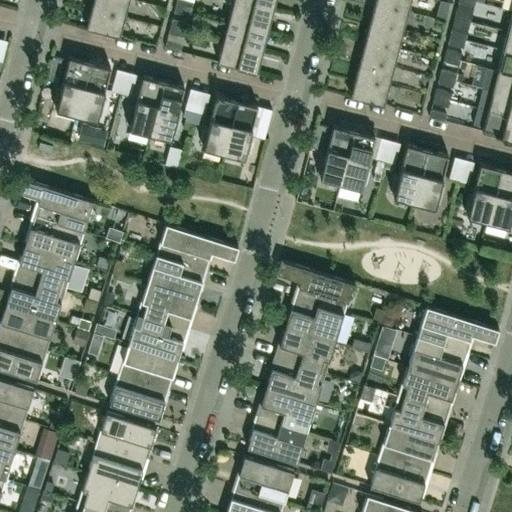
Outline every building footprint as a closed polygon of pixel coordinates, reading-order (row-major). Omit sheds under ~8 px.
[(124,15),(127,0),(92,0),(91,7),(124,15)] [(267,28),(273,7),(246,0),(232,0),(228,18),(267,28)] [(407,10),(409,0),(374,0),(374,1),(407,10)] [(403,28),(407,10),(374,1),(369,19),(403,28)] [(189,15),(191,8),(175,4),(173,11),(189,15)] [(119,35),(124,15),(91,7),(86,26),(119,35)] [(456,8),(454,15),(470,20),(472,12),(456,8)] [(468,27),(470,20),(454,15),(452,23),(468,27)] [(172,17),(170,25),(185,29),(187,21),(172,17)] [(262,49),(267,28),(228,18),(223,38),(262,49)] [(398,47),(403,28),(369,19),(364,38),(398,47)] [(184,36),(185,29),(170,25),(168,32),(184,36)] [(511,51),(511,30),(507,29),(502,49),(511,51)] [(463,47),(465,39),(449,35),(447,43),(463,47)] [(256,70),(262,49),(223,38),(217,60),(256,70)] [(393,65),(398,47),(364,38),(360,57),(393,65)] [(180,51),(182,43),(166,39),(164,47),(180,51)] [(446,48),(444,55),(460,59),(462,52),(446,48)] [(511,72),(511,51),(502,49),(497,69),(511,72)] [(76,112),(89,60),(69,55),(61,86),(57,85),(52,102),(56,103),(55,107),(76,112)] [(458,66),(460,59),(444,55),(442,62),(458,66)] [(53,56),(47,79),(58,82),(64,59),(53,56)] [(388,84),(393,65),(360,57),(355,75),(388,84)] [(102,96),(110,66),(89,60),(76,112),(96,118),(97,114),(101,115),(106,97),(102,96)] [(441,67),(439,75),(454,79),(456,71),(441,67)] [(511,93),(511,72),(497,69),(492,89),(511,93)] [(115,73),(110,95),(130,100),(135,77),(115,73)] [(149,131),(163,79),(142,74),(134,105),(130,104),(126,121),(130,123),(129,126),(149,131)] [(383,103),(388,84),(355,75),(350,95),(383,103)] [(454,79),(439,75),(437,82),(453,86),(454,79)] [(176,116),(184,85),(163,79),(149,131),(170,137),(171,133),(175,134),(179,116),(176,116)] [(511,114),(511,93),(492,89),(482,86),(477,106),(511,114)] [(436,87),(434,94),(449,98),(451,91),(436,87)] [(223,150),(236,98),(216,93),(208,124),(204,123),(199,141),(203,142),(202,145),(223,150)] [(447,106),(449,98),(434,94),(432,102),(447,106)] [(249,134),(257,104),(236,98),(223,150),(244,156),(245,152),(248,153),(253,135),(249,134)] [(271,107),(257,104),(249,134),(253,135),(263,138),(271,107)] [(511,136),(511,114),(477,106),(472,126),(511,136)] [(191,121),(194,110),(184,108),(182,114),(185,115),(184,120),(191,121)] [(444,119),(446,112),(430,108),(428,115),(444,119)] [(204,113),(194,110),(191,121),(199,123),(200,120),(202,120),(204,113)] [(184,120),(183,126),(189,128),(191,121),(184,120)] [(311,146),(322,149),(328,126),(317,123),(311,146)] [(340,181),(353,129),(333,123),(325,154),(321,153),(316,171),(320,172),(319,175),(340,181)] [(366,165),(374,134),(353,129),(340,181),(361,186),(361,183),(365,184),(370,166),(366,165)] [(92,143),(104,146),(107,133),(99,131),(94,134),(92,143)] [(413,200),(427,148),(406,142),(398,173),(395,172),(390,190),(394,191),(393,194),(413,200)] [(440,184),(448,153),(427,148),(413,200),(434,205),(435,202),(439,203),(443,185),(440,184)] [(375,171),(381,172),(385,160),(378,158),(375,171)] [(453,160),(448,183),(467,187),(472,165),(453,160)] [(487,219),(500,167),(480,162),(472,192),(468,191),(463,209),(467,210),(466,213),(487,219)] [(511,169),(500,167),(487,219),(508,224),(509,221),(511,221),(511,169)] [(83,229),(93,198),(20,176),(16,189),(39,196),(33,213),(83,229)] [(74,259),(83,229),(33,213),(24,243),(74,259)] [(234,258),(238,244),(165,222),(156,252),(205,268),(211,250),(234,258)] [(124,227),(110,223),(105,236),(119,240),(124,227)] [(64,288),(74,259),(24,243),(15,273),(64,288)] [(196,297),(205,268),(156,252),(146,282),(196,297)] [(98,255),(95,264),(106,268),(109,258),(98,255)] [(343,311),(353,281),(280,258),(276,271),(299,278),(294,296),(343,311)] [(55,318),(64,288),(15,273),(5,303),(55,318)] [(187,327),(196,297),(146,282),(137,311),(187,327)] [(102,289),(91,286),(88,296),(99,299),(102,289)] [(107,289),(103,302),(110,304),(114,291),(107,289)] [(334,341),(343,311),(294,296),(284,325),(334,341)] [(0,333),(45,348),(55,318),(5,303),(0,318),(0,333)] [(494,340),(498,327),(426,304),(416,334),(466,350),(471,333),(494,340)] [(375,306),(372,316),(380,318),(384,308),(375,306)] [(177,357),(187,327),(137,311),(128,341),(177,357)] [(384,311),(381,321),(392,324),(394,318),(392,313),(384,311)] [(92,321),(81,318),(78,326),(90,329),(92,321)] [(116,327),(96,321),(94,331),(113,337),(116,327)] [(381,323),(379,332),(393,337),(396,327),(381,323)] [(324,371),(334,341),(284,325),(275,355),(324,371)] [(73,342),(83,345),(88,331),(77,328),(73,342)] [(0,366),(36,378),(45,348),(0,333),(0,366)] [(456,380),(466,350),(416,334),(407,364),(456,380)] [(90,341),(88,350),(96,352),(99,344),(90,341)] [(168,387),(177,357),(128,341),(118,371),(168,387)] [(315,401),(324,371),(275,355),(266,385),(315,401)] [(370,376),(392,373),(389,361),(368,364),(370,376)] [(447,410),(456,380),(407,364),(397,394),(447,410)] [(350,372),(348,378),(358,381),(361,371),(354,369),(350,372)] [(158,417),(168,387),(118,371),(109,401),(158,417)] [(0,409),(23,417),(33,387),(0,376),(0,409)] [(74,390),(85,394),(89,382),(78,379),(74,390)] [(306,430),(315,401),(266,385),(256,415),(306,430)] [(438,439),(447,410),(397,394),(388,424),(438,439)] [(0,442),(14,447),(23,417),(0,409),(0,442)] [(146,456),(155,426),(106,410),(96,440),(146,456)] [(354,412),(351,421),(360,424),(363,414),(354,412)] [(296,461),(306,430),(256,415),(247,445),(296,461)] [(61,422),(52,419),(49,426),(59,429),(61,422)] [(428,469),(438,439),(388,424),(379,453),(428,469)] [(137,486),(146,456),(96,440),(87,470),(137,486)] [(0,475),(5,477),(14,447),(0,442),(0,475)] [(38,446),(36,454),(49,458),(52,450),(38,446)] [(70,453),(60,450),(57,459),(67,462),(70,453)] [(419,499),(428,469),(379,453),(369,484),(419,499)] [(49,458),(36,454),(27,484),(31,485),(40,488),(41,488),(50,459),(49,458)] [(284,500),(293,469),(244,454),(234,484),(284,500)] [(115,511),(128,511),(137,486),(87,470),(78,500),(115,511)] [(45,479),(43,489),(50,491),(53,481),(45,479)] [(331,482),(327,498),(336,501),(343,497),(346,486),(331,482)] [(279,511),(284,500),(234,484),(225,511),(279,511)] [(312,488),(307,507),(319,511),(325,492),(312,488)] [(43,489),(40,497),(51,500),(53,491),(50,491),(43,489)] [(414,511),(416,508),(366,492),(360,511),(414,511)] [(115,511),(78,500),(73,511),(115,511)]
